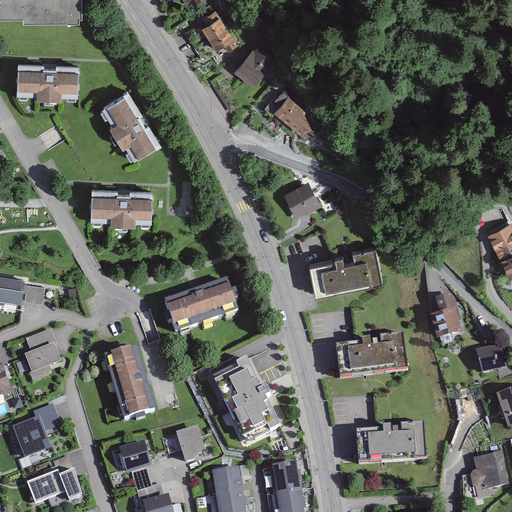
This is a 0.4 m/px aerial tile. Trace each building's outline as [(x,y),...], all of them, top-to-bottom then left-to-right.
[(0,0),(0,19),(24,19),(23,0),(0,0)] [(23,0),(24,19),(24,23),(81,23),(80,0),(23,0)] [(181,0),(166,0),(174,12),(185,5),(181,0)] [(150,28),(137,4),(128,9),(142,34),(151,29),(150,28)] [(235,23),(228,11),(221,15),(228,27),(235,23)] [(209,42),(227,30),(216,12),(207,17),(211,25),(202,31),(209,42)] [(229,53),(238,47),(227,30),(209,42),(216,53),(225,48),(229,53)] [(209,42),(202,31),(190,38),(204,61),(216,53),(209,42)] [(187,58),(173,37),(163,43),(177,64),(187,58)] [(272,61),(253,44),(229,71),(249,88),(272,61)] [(80,67),(18,64),(17,98),(37,99),(37,104),(62,105),(62,100),(78,100),(80,67)] [(246,104),(227,76),(215,84),(233,112),(246,104)] [(297,106),(277,89),(263,105),(269,110),(265,116),(278,125),(281,123),(297,106)] [(161,148),(128,93),(102,109),(114,130),(110,132),(123,153),(126,151),(134,164),(161,148)] [(297,106),(281,123),(298,137),(313,120),(297,106)] [(267,124),(255,113),(245,124),(258,135),(267,124)] [(308,179),(277,194),(289,219),(320,204),(308,179)] [(152,189),(93,186),(92,218),(111,219),(111,224),(135,225),(136,221),(151,222),(152,189)] [(511,227),(511,224),(488,234),(506,279),(511,276),(511,227)] [(308,264),(313,294),(378,284),(372,248),(346,252),(348,262),(334,264),(333,256),(324,257),(324,261),(308,264)] [(22,279),(0,276),(0,308),(11,310),(12,305),(18,305),(18,301),(42,305),(45,287),(23,284),(22,279)] [(239,310),(230,280),(162,302),(172,331),(239,310)] [(447,296),(428,300),(431,313),(424,315),(430,343),(456,337),(447,296)] [(49,329),(22,339),(27,352),(18,355),(21,363),(17,364),(21,374),(25,373),(27,377),(57,366),(50,347),(55,346),(49,329)] [(350,344),(327,348),(331,379),(400,370),(395,336),(373,339),(374,348),(360,350),(359,340),(350,341),(350,344)] [(136,345),(107,354),(127,422),(157,413),(136,345)] [(501,345),(472,351),(477,374),(506,368),(501,345)] [(278,423),(241,349),(207,366),(244,440),(278,423)] [(267,379),(283,372),(278,361),(262,368),(267,379)] [(0,396),(9,393),(0,370),(0,396)] [(511,389),(494,393),(501,430),(511,427),(511,389)] [(389,392),(377,393),(378,411),(390,411),(389,392)] [(52,404),(30,412),(32,418),(6,428),(17,459),(46,449),(40,434),(61,427),(52,404)] [(371,432),(347,434),(349,465),(420,460),(418,424),(394,425),(394,436),(380,437),(380,427),(371,427),(371,432)] [(192,428),(169,435),(178,465),(188,462),(199,449),(192,428)] [(144,442),(118,449),(124,473),(130,472),(146,467),(150,466),(144,442)] [(504,453),(474,460),(477,472),(471,476),(474,487),(477,488),(478,498),(494,495),(492,490),(510,486),(504,453)] [(301,490),(297,462),(272,465),(276,494),(301,490)] [(211,470),(215,493),(241,489),(238,466),(211,470)] [(146,467),(130,472),(136,493),(144,490),(147,502),(165,496),(160,483),(152,485),(146,467)] [(52,470),(20,483),(29,506),(44,500),(48,511),(82,498),(74,470),(55,476),(52,470)] [(215,493),(217,511),(239,511),(245,511),(241,489),(215,493)] [(304,511),(301,490),(276,494),(278,511),(304,511)] [(147,502),(139,504),(141,511),(169,511),(165,496),(147,502)]
